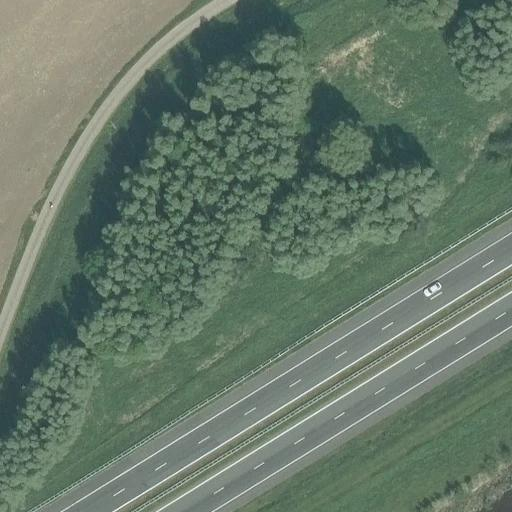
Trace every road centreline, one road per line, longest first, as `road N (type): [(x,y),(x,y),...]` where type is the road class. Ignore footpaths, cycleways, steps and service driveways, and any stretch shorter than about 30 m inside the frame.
road 1 (motorway): [(511,253),(95,511)]
road 2 (unclassified): [(0,338),(55,193),(88,131),(160,48),(227,0)]
road 3 (motorway): [(181,511),(511,306)]
